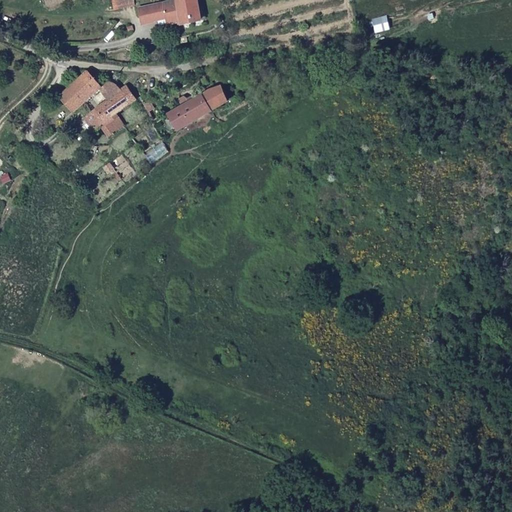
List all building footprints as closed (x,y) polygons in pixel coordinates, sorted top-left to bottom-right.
[(127,0),(104,0),(108,12),(129,6),(127,0)] [(197,21),(192,0),(173,0),(134,9),(138,25),(150,23),(149,20),(162,18),(163,24),(176,22),(177,25),(197,21)] [(99,82),(85,70),(60,97),(75,112),(100,84),(99,82)] [(221,76),(218,71),(211,74),(213,80),(221,76)] [(120,92),(117,83),(108,78),(99,82),(100,84),(111,98),(120,92)] [(221,87),(203,96),(211,110),(228,101),(221,87)] [(125,88),(120,92),(111,98),(84,117),(95,130),(100,126),(115,114),(136,100),(125,88)] [(211,110),(203,96),(171,114),(179,128),(211,110)] [(124,126),(115,114),(100,126),(108,138),(124,126)]
